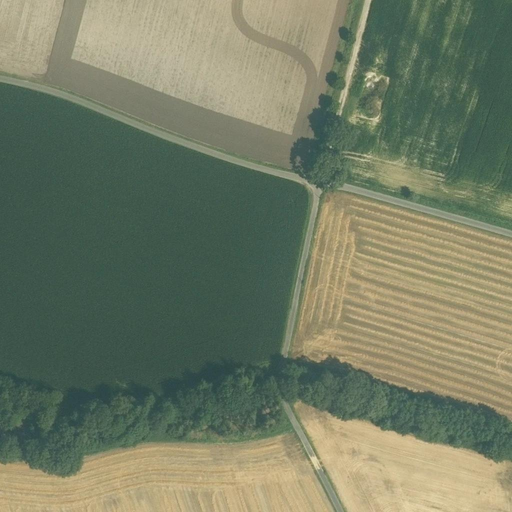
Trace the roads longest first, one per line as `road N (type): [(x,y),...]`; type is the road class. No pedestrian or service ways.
road 1 (residential): [(0,74),(42,82),(227,152),(511,230)]
road 2 (track): [(367,0),(321,174)]
